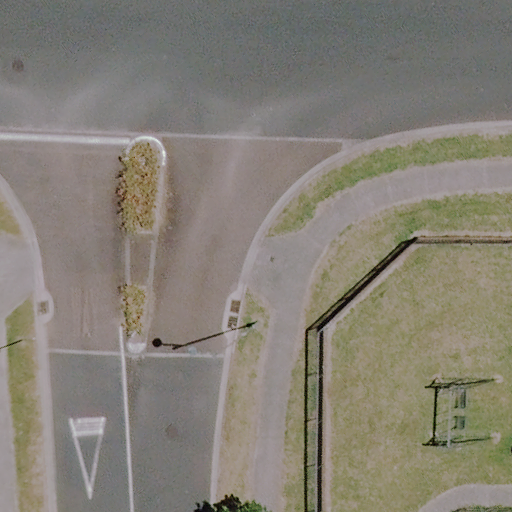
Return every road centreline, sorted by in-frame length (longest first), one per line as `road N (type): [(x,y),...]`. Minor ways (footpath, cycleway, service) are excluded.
road 1 (residential): [(154,511),(149,30)]
road 2 (residential): [(149,30),(511,35)]
road 3 (residential): [(0,25),(149,30)]
